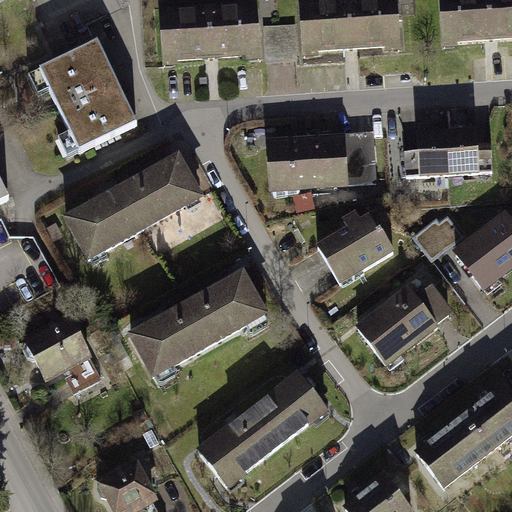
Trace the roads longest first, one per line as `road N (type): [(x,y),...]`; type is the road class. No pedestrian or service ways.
road 1 (residential): [(194,124),(380,425)]
road 2 (residential): [(511,92),(194,124)]
road 3 (residential): [(194,124),(29,201),(25,235)]
road 4 (residential): [(511,326),(380,425)]
road 5 (residential): [(380,425),(273,511)]
